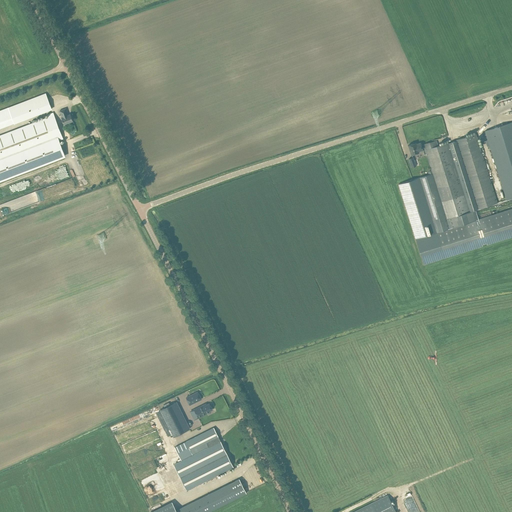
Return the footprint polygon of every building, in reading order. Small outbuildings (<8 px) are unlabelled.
[(20,103),(26,119),(52,109),(46,93),(20,103)] [(0,110),(0,128),(14,123),(8,108),(0,110)] [(60,111),(62,117),(61,117),(64,124),(73,121),(70,114),(68,115),(66,108),(60,111)] [(63,138),(54,115),(0,135),(0,180),(65,156),(59,140),(63,138)] [(485,132),(483,133),(484,136),(486,135),(488,140),(489,145),(507,200),(511,198),(511,122),(485,131),(485,132)] [(72,139),(68,131),(63,133),(67,141),(72,139)] [(456,140),(456,141),(449,143),(448,142),(438,146),(436,141),(430,143),(430,142),(423,144),(423,145),(421,145),(423,150),(424,155),(426,154),(431,171),(428,172),(429,175),(398,184),(423,264),(444,258),(433,223),(475,210),(497,203),(475,134),(456,140)] [(421,143),(416,144),(416,143),(408,145),(411,155),(419,152),(419,151),(423,150),(421,145),(421,143)] [(413,157),(408,159),(411,168),(416,166),(413,157)] [(45,173),(49,184),(64,179),(68,191),(73,189),(69,177),(70,177),(66,166),(45,173)] [(475,210),(433,223),(444,258),(483,246),(482,244),(486,243),(487,245),(511,236),(511,208),(479,219),(478,219),(476,211),(475,210)] [(198,392),(186,398),(190,404),(201,399),(198,392)] [(176,402),(160,410),(173,436),(189,428),(187,423),(181,426),(173,410),(179,407),(176,402)] [(206,413),(212,409),(209,403),(203,406),(202,405),(194,409),(198,418),(207,414),(206,413)] [(112,427),(113,431),(129,424),(128,420),(112,427)] [(218,437),(214,428),(186,442),(175,447),(181,461),(208,447),(206,443),(218,437)] [(123,439),(133,435),(131,430),(121,434),(123,439)] [(208,447),(181,461),(174,465),(180,477),(227,454),(218,437),(206,443),(208,447)] [(233,467),(227,454),(180,477),(187,490),(233,467)] [(237,498),(247,493),(240,480),(231,484),(237,498)] [(396,511),(388,495),(353,511),(396,511)] [(208,496),(177,511),(209,511),(215,510),(208,496)] [(177,511),(172,503),(153,511),(177,511)]
